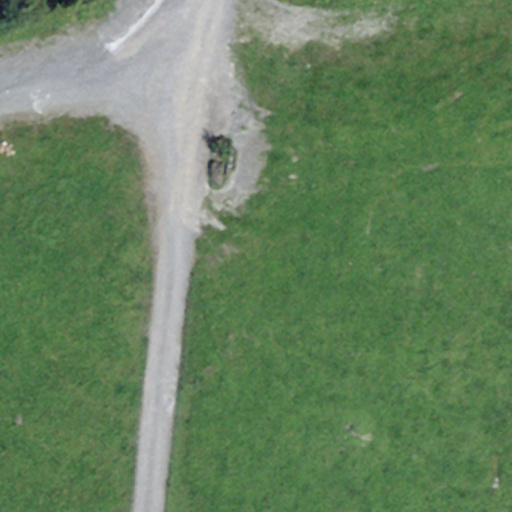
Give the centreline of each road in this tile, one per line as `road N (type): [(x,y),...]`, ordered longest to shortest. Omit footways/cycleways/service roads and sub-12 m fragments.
road 1 (track): [(217,0),(173,245),(149,511)]
road 2 (track): [(0,86),(205,40)]
